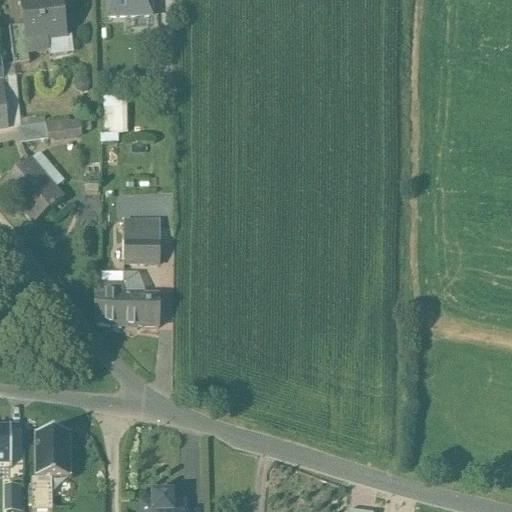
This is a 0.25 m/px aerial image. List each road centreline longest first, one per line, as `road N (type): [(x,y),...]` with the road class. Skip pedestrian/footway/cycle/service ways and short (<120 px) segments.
road 1 (residential): [(147,417),(497,511)]
road 2 (residential): [(147,417),(0,235)]
road 3 (residential): [(0,404),(147,417)]
